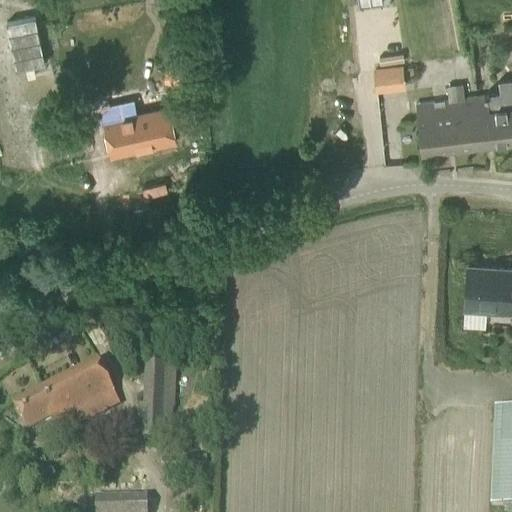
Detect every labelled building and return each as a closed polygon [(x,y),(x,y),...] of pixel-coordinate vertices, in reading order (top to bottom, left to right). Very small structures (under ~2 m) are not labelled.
[(394,0),(379,0),(370,1),(376,50),(401,47),(394,0)] [(511,0),(464,0),(469,31),(511,24),(511,0)] [(35,17),(6,22),(16,69),(26,67),(28,76),(35,74),(34,66),(45,64),(35,17)] [(164,86),(186,83),(190,82),(188,64),(184,64),(161,68),(164,86)] [(465,100),(471,148),(511,143),(511,79),(499,82),(500,95),(465,100)] [(175,141),(164,95),(102,109),(105,122),(104,122),(111,155),(175,141)] [(421,154),(471,148),(465,100),(416,106),(419,135),(421,154)] [(465,307),(487,309),(511,310),(511,267),(468,264),(465,307)] [(27,437),(52,424),(53,426),(115,395),(97,362),(11,405),(27,437)] [(174,409),(175,367),(146,367),(144,439),(170,440),(171,409),(174,409)] [(492,445),(489,507),(503,507),(503,511),(511,511),(511,409),(494,408),(493,418),(492,445)] [(124,449),(101,463),(106,472),(101,475),(108,485),(136,468),(124,449)] [(145,511),(145,497),(95,499),(95,511),(145,511)]
